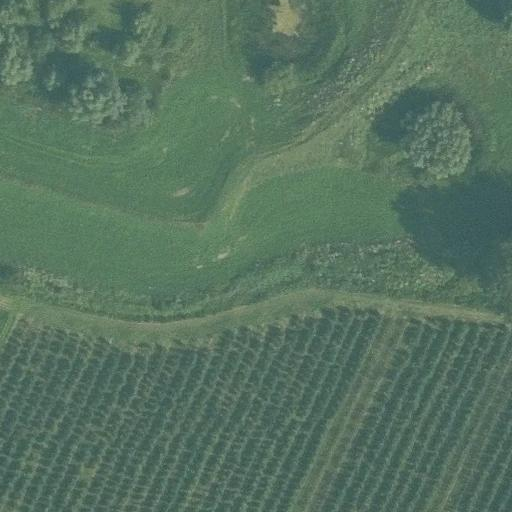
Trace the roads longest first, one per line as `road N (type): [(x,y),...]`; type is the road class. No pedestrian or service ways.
road 1 (track): [(0,177),(168,227),(197,223),(215,214),(239,168),(296,146),(381,74),(418,0)]
road 2 (track): [(511,318),(320,307),(152,342),(16,312)]
